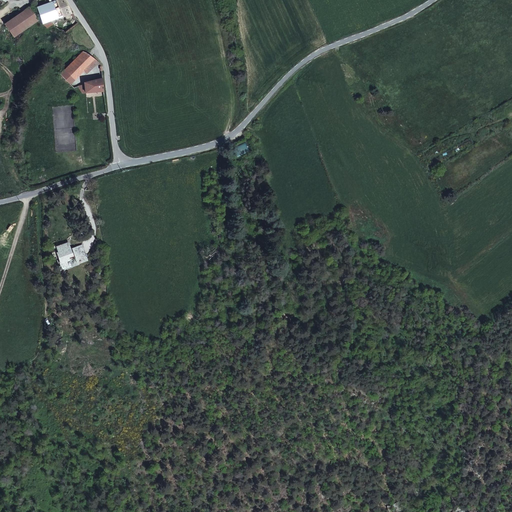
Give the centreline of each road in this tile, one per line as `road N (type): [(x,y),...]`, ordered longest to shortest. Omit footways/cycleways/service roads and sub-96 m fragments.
road 1 (unclassified): [(430,0),(296,68),(226,141),(118,167)]
road 2 (unclassified): [(118,167),(107,62),(67,0)]
road 3 (unclassified): [(118,167),(0,196)]
